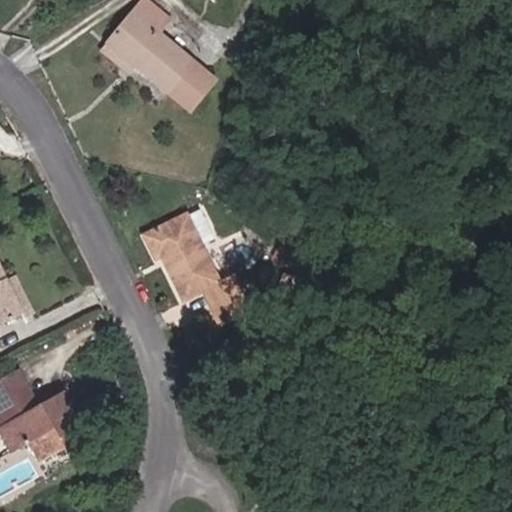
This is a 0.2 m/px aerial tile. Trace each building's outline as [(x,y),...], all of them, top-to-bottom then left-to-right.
[(194,108),(218,78),(159,30),(168,19),(144,0),(111,41),(194,108)] [(219,234),(203,201),(146,228),(157,250),(163,247),(186,292),(207,284),(215,301),(250,287),(241,267),(220,275),(204,242),(219,234)] [(29,318),(10,281),(1,287),(18,319),(20,324),(29,318)] [(0,327),(18,319),(1,287),(0,284),(0,327)] [(0,375),(0,392),(22,381),(15,368),(0,375)] [(34,403),(22,381),(0,392),(0,428),(9,448),(27,439),(36,456),(79,436),(57,393),(34,403)]
